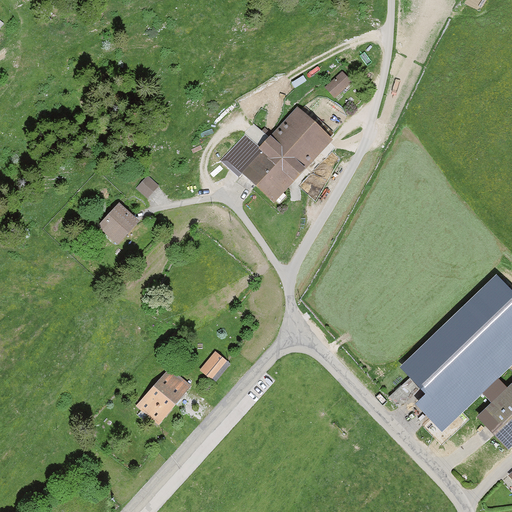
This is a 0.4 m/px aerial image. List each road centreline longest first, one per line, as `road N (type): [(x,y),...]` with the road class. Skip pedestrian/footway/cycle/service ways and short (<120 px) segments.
road 1 (unclassified): [(293,335),(291,275),(363,146),(384,72),(391,0)]
road 2 (track): [(213,198),(203,161),(242,114),(350,44),(389,34)]
road 3 (unclassified): [(467,511),(329,361),(293,335)]
road 4 (unclassified): [(293,335),(132,511)]
